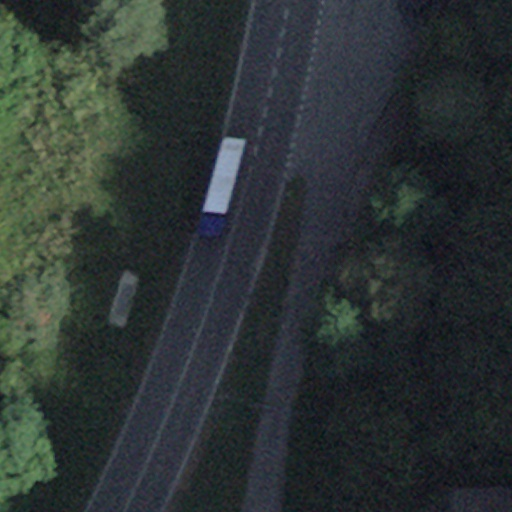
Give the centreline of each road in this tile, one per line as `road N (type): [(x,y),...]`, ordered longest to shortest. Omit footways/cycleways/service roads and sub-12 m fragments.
road 1 (secondary): [(292,0),(221,265),(123,511)]
road 2 (track): [(264,511),(322,199),(290,15)]
